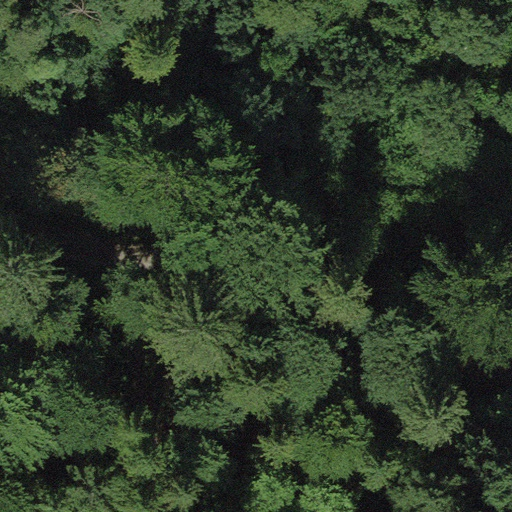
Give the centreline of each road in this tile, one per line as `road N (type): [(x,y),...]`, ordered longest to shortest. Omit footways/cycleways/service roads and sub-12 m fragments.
road 1 (track): [(511,372),(139,263)]
road 2 (track): [(139,263),(0,222)]
